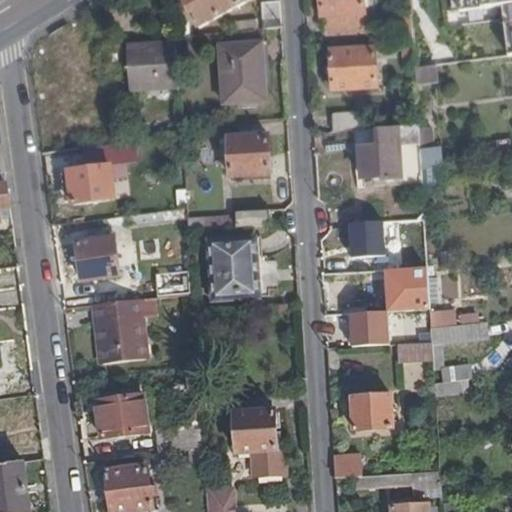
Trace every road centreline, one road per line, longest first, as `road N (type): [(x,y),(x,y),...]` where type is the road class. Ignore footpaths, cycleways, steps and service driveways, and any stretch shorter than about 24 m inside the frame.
road 1 (residential): [(290,0),(326,511)]
road 2 (residential): [(70,511),(5,26)]
